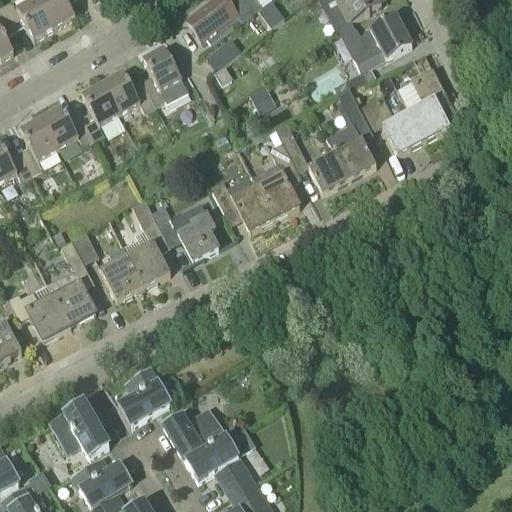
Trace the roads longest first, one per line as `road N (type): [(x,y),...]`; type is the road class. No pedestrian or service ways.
road 1 (residential): [(0,410),(477,174)]
road 2 (residential): [(511,186),(417,0)]
road 3 (residential): [(0,110),(119,46),(148,0)]
